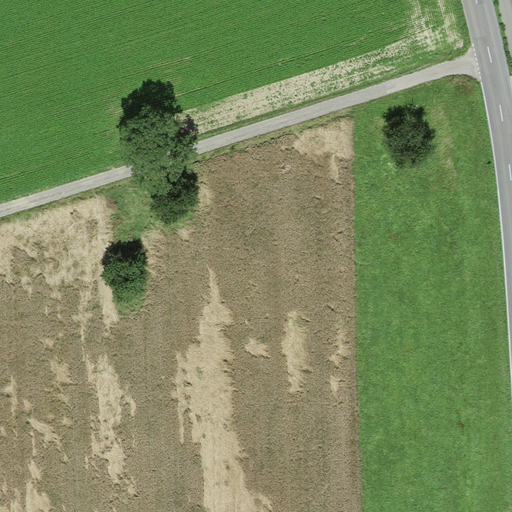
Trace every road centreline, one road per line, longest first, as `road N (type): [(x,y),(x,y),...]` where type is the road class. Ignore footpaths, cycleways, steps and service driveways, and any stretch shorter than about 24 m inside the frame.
road 1 (track): [(489,60),(452,65),(0,211)]
road 2 (tertiary): [(474,0),(511,200)]
